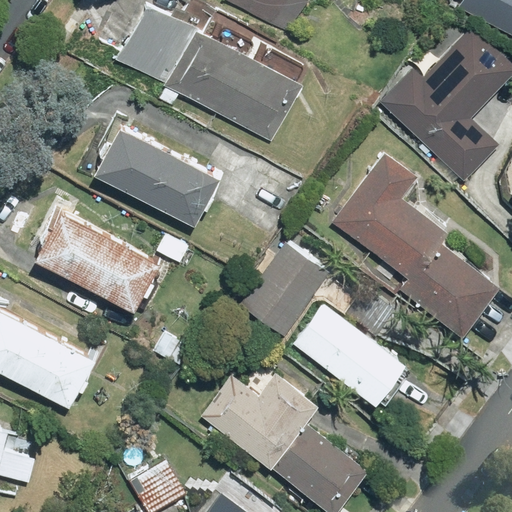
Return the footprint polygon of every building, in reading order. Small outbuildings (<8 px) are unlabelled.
[(145,0),(117,51),(169,80),(161,94),(175,101),(182,88),(273,138),(306,79),(162,0),(145,0)] [(227,0),(288,32),(305,0),(227,0)] [(511,0),(460,0),(459,3),(511,30),(511,0)] [(511,70),(511,58),(475,22),(392,108),(465,178),(501,140),(472,112),(511,70)] [(223,170),(118,114),(92,162),(198,218),(223,170)] [(418,170),(386,146),(332,217),(385,257),(377,268),(391,279),(401,265),(410,272),(401,283),(461,328),(498,279),(440,235),(448,224),(403,190),(418,170)] [(163,258),(58,201),(33,247),(138,304),(163,258)] [(193,243),(167,229),(158,247),(184,261),(193,243)] [(332,266),(285,233),(238,299),(285,332),(332,266)] [(322,294),(291,336),(376,399),(407,357),(372,331),(390,308),(364,290),(348,312),(322,294)] [(99,351),(0,298),(0,364),(72,402),(99,351)] [(191,341),(168,327),(155,348),(178,362),(191,341)] [(234,368),(202,409),(333,508),(368,461),(308,415),(320,399),(276,366),(259,387),(234,368)] [(20,427),(0,421),(0,471),(29,478),(36,453),(15,448),(20,427)] [(168,452),(133,472),(148,498),(154,509),(189,489),(168,452)] [(274,511),(255,511),(221,488),(203,511),(279,511),(276,510),(274,511)] [(155,511),(154,509),(148,498),(123,511),(155,511)]
